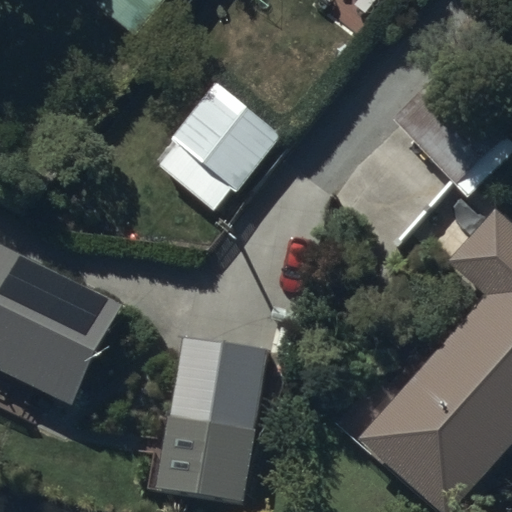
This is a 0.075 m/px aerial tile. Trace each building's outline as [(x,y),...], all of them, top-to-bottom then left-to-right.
[(106,0),(100,9),(136,38),(165,0),(106,0)] [(511,135),(452,69),(395,119),(469,201),(511,162),(511,135)] [(226,82),(175,140),(240,196),(247,189),(255,195),(291,154),(279,144),(286,135),(226,82)] [(448,265),(488,302),(357,443),(432,511),(457,511),(511,453),(511,218),(501,208),(448,265)] [(0,372),(76,409),(128,304),(0,241),(0,372)] [(277,349),(184,333),(157,493),(250,508),(277,349)]
